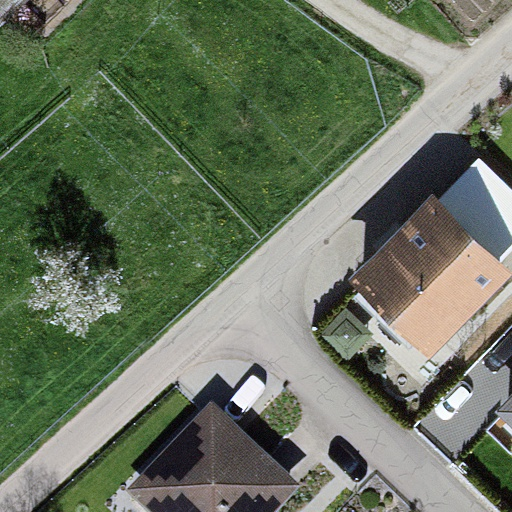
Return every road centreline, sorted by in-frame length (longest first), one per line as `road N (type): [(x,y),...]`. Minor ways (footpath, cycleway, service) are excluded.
road 1 (unclassified): [(236,293),(511,41)]
road 2 (residential): [(236,293),(472,511)]
road 3 (unclassified): [(0,511),(236,293)]
